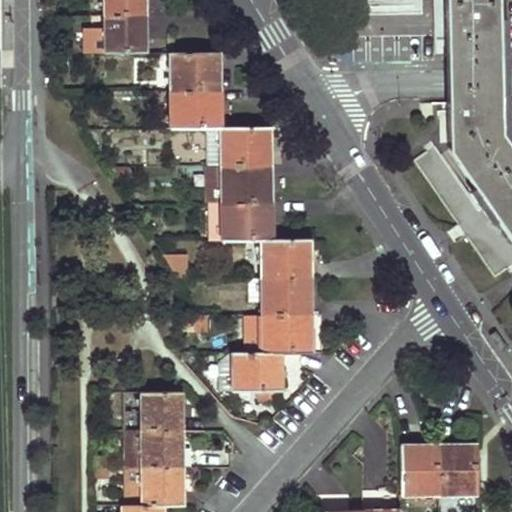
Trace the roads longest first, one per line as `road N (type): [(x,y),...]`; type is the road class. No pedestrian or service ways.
road 1 (secondary): [(22,511),(19,142)]
road 2 (residential): [(443,304),(255,511)]
road 3 (tertiary): [(443,304),(320,109)]
road 4 (residential): [(320,109),(382,84),(511,84)]
road 5 (secondary): [(19,142),(22,0)]
road 6 (tertiary): [(320,109),(251,0)]
road 7 (tertiary): [(511,404),(443,304)]
